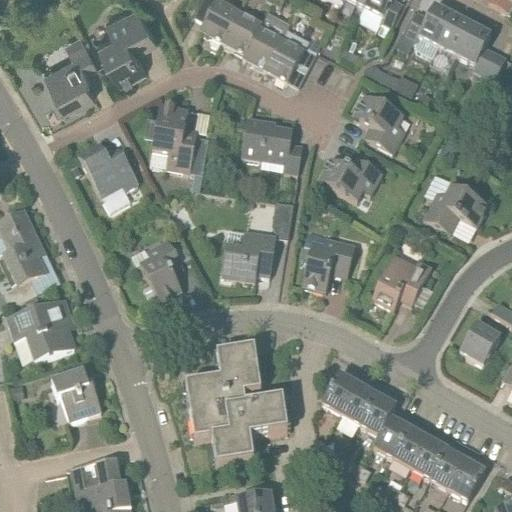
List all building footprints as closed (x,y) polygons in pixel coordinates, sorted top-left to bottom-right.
[(58,8),(55,0),(52,0),(46,2),(49,11),(58,8)] [(199,37),(221,49),(238,18),(216,6),(219,1),(216,0),(205,0),(193,23),(204,29),(199,37)] [(266,0),(265,4),(272,8),(276,0),(266,0)] [(276,0),(272,8),(280,12),(284,4),(276,0)] [(346,0),(345,3),(363,13),(369,0),(346,0)] [(394,0),(369,0),(363,13),(382,22),(379,27),(391,33),(402,11),(391,5),(394,0)] [(511,6),(511,0),(491,0),(488,7),(507,17),(511,6)] [(133,50),(154,39),(138,9),(106,26),(112,38),(98,45),(120,86),(145,73),(133,50)] [(394,35),(406,13),(402,11),(391,33),(394,35)] [(416,18),(405,40),(416,46),(415,49),(416,53),(432,61),(437,51),(453,21),(434,11),(427,24),(416,18)] [(260,30),(238,18),(221,49),(244,61),(260,30)] [(437,51),(456,60),(471,31),(453,21),(437,51)] [(265,77),(281,46),(260,34),(262,31),(260,30),(244,61),(242,65),(265,77)] [(472,74),(483,80),(494,59),(484,53),(491,41),(471,31),(456,60),(474,70),(472,74)] [(65,46),(70,56),(75,65),(46,80),(63,112),(75,106),(77,109),(95,100),(85,81),(89,79),(87,74),(97,69),(80,37),(65,46)] [(295,73),(305,79),(317,58),(306,53),(303,57),(281,46),(265,77),(287,89),(295,73)] [(357,61),(342,54),(339,61),(353,68),(357,61)] [(505,64),(494,59),(483,80),(494,86),(505,64)] [(377,73),(373,71),(367,74),(364,78),(395,93),(398,85),(388,81),(382,77),(377,73)] [(405,82),(399,94),(417,103),(423,91),(405,82)] [(430,111),(434,104),(423,98),(419,105),(430,111)] [(375,136),(369,147),(392,161),(405,138),(398,134),(403,124),(364,102),(353,124),(375,136)] [(160,111),(151,158),(168,160),(165,175),(189,179),(195,143),(183,141),(188,116),(160,111)] [(267,129),(247,126),(240,164),(261,167),(261,162),(283,166),(281,177),(298,179),(302,152),(290,150),(292,137),(267,133),(267,129)] [(138,190),(120,157),(108,164),(99,150),(77,162),(101,204),(102,204),(109,217),(130,205),(125,197),(138,190)] [(121,158),(129,173),(137,169),(129,153),(121,158)] [(330,165),(318,187),(357,208),(363,197),(370,201),(382,179),(359,166),(353,177),(330,165)] [(74,184),(82,180),(78,171),(70,176),(74,184)] [(203,182),(200,181),(195,180),(194,188),(202,190),(203,182)] [(476,233),(488,211),(451,193),(445,203),(438,199),(423,226),(451,241),(460,225),(476,233)] [(293,211),(279,209),(275,208),(271,232),(274,237),(273,243),(276,244),(287,245),(293,211)] [(23,216),(0,227),(0,238),(10,260),(3,263),(17,293),(3,300),(0,301),(0,317),(10,313),(37,300),(31,287),(45,280),(37,263),(44,260),(23,216)] [(269,283),(276,244),(273,243),(244,238),(241,255),(225,252),(221,284),(255,289),(256,281),(269,283)] [(301,292),(325,298),(331,274),(348,278),(354,253),(326,245),(324,253),(312,250),(301,292)] [(149,265),(139,271),(159,309),(181,297),(169,275),(180,270),(192,263),(183,247),(171,254),(167,247),(145,258),(149,265)] [(414,308),(431,274),(417,267),(414,272),(394,262),(371,305),(393,317),(401,301),(414,308)] [(149,302),(154,299),(149,291),(144,294),(149,302)] [(73,333),(64,307),(7,327),(15,349),(26,345),(34,368),(74,354),(67,335),(73,333)] [(511,317),(497,308),(491,319),(511,332),(511,317)] [(459,359),(483,373),(500,344),(476,330),(459,359)] [(219,385),(185,390),(194,447),(211,444),(215,472),(253,467),(250,443),(287,438),(282,405),(255,409),(254,399),(260,398),(254,355),(216,361),(219,385)] [(61,404),(69,429),(101,418),(91,389),(87,390),(83,377),(51,388),(57,406),(61,404)] [(338,380),(321,410),(340,421),(358,391),(338,380)] [(24,403),(21,391),(8,394),(11,407),(24,403)] [(377,402),(358,391),(340,421),(360,432),(377,402)] [(396,413),(377,402),(360,432),(378,443),(390,423),(396,413)] [(409,434),(390,423),(378,443),(372,454),(391,464),(409,434)] [(410,475),(428,445),(409,434),(391,464),(410,475)] [(325,448),(316,443),(310,454),(319,459),(324,450),(325,448)] [(428,445),(410,475),(430,486),(447,456),(428,445)] [(334,456),(324,450),(319,459),(329,465),(334,456)] [(449,496),(466,467),(447,456),(430,486),(449,496)] [(346,475),(357,481),(362,472),(352,466),(346,475)] [(449,496),(467,507),(485,477),(466,467),(449,496)] [(129,511),(126,489),(120,490),(116,468),(79,475),(85,511),(129,511)] [(362,472),(357,481),(356,482),(364,487),(371,477),(362,472)] [(511,486),(505,482),(505,483),(500,491),(511,498),(511,497),(511,486)] [(389,488),(383,498),(394,504),(400,494),(389,488)] [(400,494),(394,504),(404,510),(410,499),(400,494)] [(271,511),(270,499),(236,504),(237,511),(271,511)]
